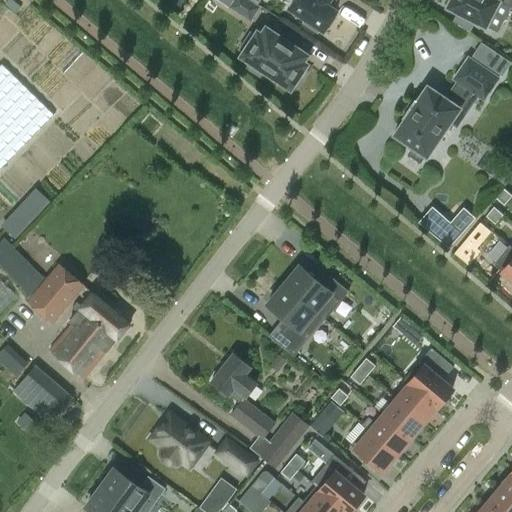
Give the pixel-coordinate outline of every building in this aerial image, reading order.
[(250,20),(259,7),(248,0),(234,0),(230,7),(250,20)] [(320,29),(322,31),(326,26),(328,28),(336,17),(333,15),(336,10),(327,4),(330,0),(294,0),(289,9),(305,19),(303,23),(317,32),(320,29)] [(510,7),(502,2),(497,0),(450,0),(447,7),(485,26),(497,33),(510,7)] [(303,61),(308,55),(266,27),(261,34),(257,31),(241,56),(249,61),(246,66),(263,78),(267,73),(291,89),(295,83),(299,86),(308,72),(304,70),(307,64),(303,61)] [(415,101),(404,118),(405,118),(393,135),(413,148),(409,154),(420,162),(424,156),(427,158),(451,122),(457,126),(465,114),(459,110),(461,107),(458,104),(469,88),(485,99),(499,77),(469,56),(454,78),(458,81),(447,97),(428,84),(416,102),(415,101)] [(0,169),(53,115),(1,64),(0,65),(0,169)] [(511,196),(503,188),(495,197),(504,205),(511,196)] [(36,189),(3,225),(15,237),(48,201),(36,189)] [(449,246),(475,217),(464,206),(450,221),(432,206),(419,221),(449,246)] [(503,214),(494,207),(487,216),(495,224),(503,214)] [(28,301),(53,322),(82,286),(58,266),(44,283),(3,240),(0,242),(0,265),(23,290),(28,301)] [(464,260),(471,250),(462,243),(454,252),(464,260)] [(511,248),(509,246),(493,264),(506,274),(504,277),(511,283),(511,248)] [(283,284),(325,319),(349,291),(330,275),(323,285),(300,265),(283,284)] [(0,315),(19,296),(0,277),(0,315)] [(325,319),(283,284),(267,303),(283,317),(267,335),(292,356),(325,319)] [(71,324),(49,351),(83,379),(105,352),(106,352),(129,324),(92,294),(80,308),(76,306),(72,310),(75,313),(69,321),(71,324)] [(410,324),(401,316),(393,325),(402,333),(416,345),(424,336),(410,324)] [(246,408),(237,421),(262,439),(274,423),(242,398),(254,383),(244,376),(250,367),(232,353),(211,381),(246,408)] [(365,356),(357,366),(366,373),(374,364),(365,356)] [(453,388),(438,376),(441,374),(430,365),(428,368),(420,361),(405,379),(437,406),(453,388)] [(49,422),(64,405),(71,397),(35,366),(28,374),(13,390),(49,422)] [(350,375),(359,382),(366,373),(357,366),(350,375)] [(396,398),(424,422),(437,406),(405,379),(404,380),(409,383),(396,398)] [(338,387),(330,396),(339,404),(347,394),(338,387)] [(424,422),(396,398),(383,414),(411,438),(424,422)] [(275,468),(309,425),(294,413),(260,456),(275,468)] [(315,414),(307,424),(316,431),(324,422),(315,414)] [(365,426),(398,453),(411,438),(383,414),(371,429),(366,425),(365,426)] [(161,447),(161,449),(160,453),(163,460),(167,464),(174,465),(181,462),(188,453),(195,458),(207,441),(173,417),(167,426),(162,422),(150,439),(161,447)] [(365,426),(350,444),(383,471),(398,453),(365,426)] [(227,439),(217,452),(246,474),(256,461),(227,439)] [(295,452),(287,462),(297,469),(304,460),(295,452)] [(316,485),(347,511),(348,511),(364,494),(359,490),(366,481),(334,454),(311,481),(316,485)] [(289,479),(297,469),(287,462),(280,471),(289,479)] [(113,468),(99,487),(132,511),(134,511),(135,511),(147,511),(165,488),(148,476),(140,487),(113,468)] [(511,495),(511,472),(501,486),(511,495)] [(258,475),(250,484),(260,491),(267,482),(258,475)] [(260,491),(250,484),(243,493),(252,501),(260,491)] [(315,511),(347,511),(316,485),(303,500),(299,496),(298,497),(315,511)] [(500,511),(511,511),(511,495),(501,486),(488,502),(500,511)] [(132,511),(99,487),(85,506),(92,511),(132,511)] [(315,511),(298,497),(285,511),(315,511)] [(500,511),(488,502),(479,511),(500,511)] [(220,511),(235,511),(237,510),(227,503),(220,511)]
